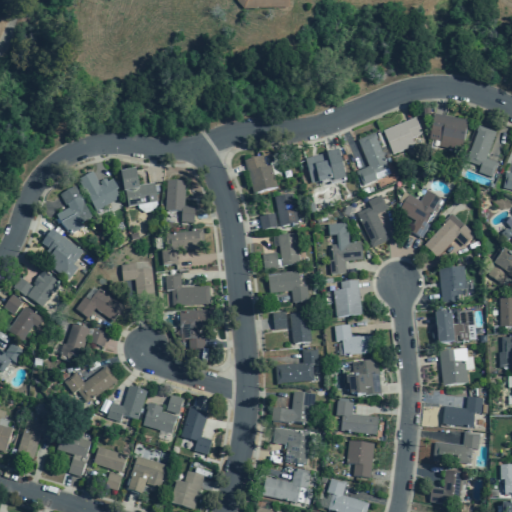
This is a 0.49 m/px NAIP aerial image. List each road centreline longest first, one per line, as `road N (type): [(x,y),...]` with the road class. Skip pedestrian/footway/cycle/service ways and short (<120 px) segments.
road 1 (residential): [(93,511),(0,482),(6,251),(38,176),(56,159),(115,143),(204,146)]
road 2 (residential): [(221,511),(244,419),(244,360),(230,226),(204,146)]
road 3 (residential): [(204,146),(239,132),(321,124),(422,87),(468,89),(511,110)]
road 4 (residential): [(395,511),(409,404),(398,281)]
